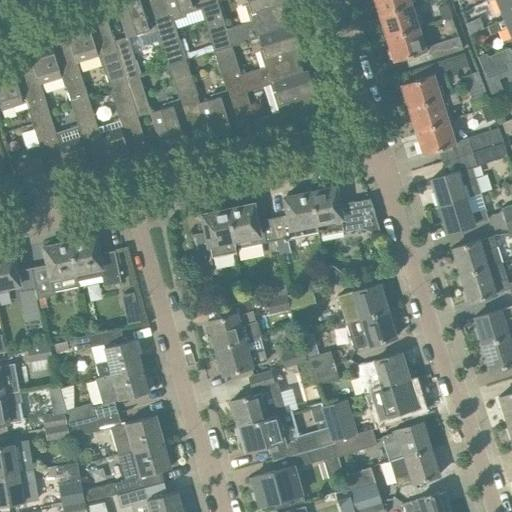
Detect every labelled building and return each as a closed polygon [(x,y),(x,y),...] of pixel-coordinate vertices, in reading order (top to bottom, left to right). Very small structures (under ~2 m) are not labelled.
[(171,15),(166,0),(121,0),(115,2),(127,37),(128,36),(157,29),(168,65),(185,60),(183,54),(171,15)] [(230,46),(216,0),(166,0),(171,15),(200,5),(213,44),(215,50),(215,51),(230,46)] [(293,25),(289,27),(281,3),(286,2),(285,0),(216,0),(230,46),(293,26),(293,25)] [(373,0),(378,15),(411,4),(409,0),(373,0)] [(511,0),(495,0),(504,19),(511,15),(511,0)] [(454,15),(450,3),(437,7),(441,20),(454,15)] [(386,37),(418,27),(411,4),(378,15),(386,37)] [(511,15),(504,19),(499,22),(501,28),(506,26),(511,38),(511,15)] [(484,28),(480,17),(465,23),(469,34),(484,28)] [(66,30),(69,40),(76,62),(99,55),(110,91),(127,86),(124,79),(113,41),(106,20),(88,26),(87,23),(66,30)] [(296,49),(300,47),(293,26),(230,46),(245,91),(273,83),(308,72),(308,71),(303,73),(296,49)] [(418,27),(386,37),(393,61),(405,57),(408,67),(462,49),(458,37),(424,47),(418,27)] [(128,36),(127,37),(113,41),(124,79),(138,74),(140,74),(128,36)] [(76,62),(69,40),(51,45),(51,44),(29,51),(39,84),(62,76),(72,107),(88,102),(76,62)] [(213,44),(183,54),(185,60),(215,51),(215,50),(213,44)] [(230,46),(215,51),(229,94),(199,104),(206,128),(209,138),(231,131),(229,126),(253,119),(253,120),(254,120),(245,91),(230,46)] [(482,73),(511,60),(511,54),(509,48),(494,54),(488,57),(492,68),(482,72),(482,73)] [(25,102),(32,124),(50,118),(39,84),(29,51),(28,51),(33,65),(13,71),(12,70),(0,74),(0,108),(0,110),(25,102)] [(400,84),(408,108),(440,97),(437,87),(441,86),(443,79),(441,74),(468,66),(464,54),(410,71),(413,80),(400,84)] [(199,104),(185,60),(168,65),(180,104),(150,112),(161,147),(183,140),(182,136),(206,128),(199,104)] [(511,60),(482,73),(490,94),(502,90),(498,79),(511,73),(511,60)] [(478,71),(471,73),(476,85),(467,89),(471,101),(486,96),(478,71)] [(308,72),(273,83),(278,95),(272,96),(277,113),(254,120),(260,138),(318,119),(310,95),(315,93),(308,72)] [(463,76),(467,89),(476,85),(471,73),(463,76)] [(150,112),(138,74),(124,79),(127,86),(110,91),(122,127),(98,135),(108,164),(109,167),(130,160),(129,157),(148,151),(137,116),(150,112)] [(440,97),(408,108),(415,130),(447,119),(443,107),(460,102),(457,92),(440,97)] [(81,137),(58,145),(68,177),(90,170),(90,169),(108,164),(98,135),(88,102),(72,107),(81,137)] [(490,105),(482,108),(486,121),(495,118),(490,105)] [(68,177),(58,145),(50,118),(32,124),(39,146),(14,154),(24,186),(47,179),(46,178),(66,172),(68,177)] [(511,130),(511,118),(501,123),(505,133),(511,130)] [(447,119),(415,130),(422,155),(455,145),(447,119)] [(502,141),(498,128),(467,137),(471,150),(502,141)] [(507,156),(502,143),(472,153),(476,166),(507,156)] [(465,198),(480,193),(472,166),(430,179),(438,206),(465,198)] [(511,204),(500,208),(505,223),(511,221),(511,183),(506,185),(511,202),(511,204)] [(318,231),(319,236),(360,227),(354,201),(339,204),(335,187),(310,192),(318,231)] [(280,254),(289,252),(286,237),(318,231),(310,192),(283,197),(287,215),(272,218),(277,240),(280,254)] [(470,213),(465,198),(438,206),(447,233),(488,220),(485,209),(470,213)] [(236,248),(277,240),(272,218),(256,221),(253,204),(227,209),(236,252),(237,252),(236,248)] [(210,257),(236,252),(227,209),(201,214),(205,232),(189,235),(197,273),(213,270),(210,257)] [(95,236),(69,241),(78,286),(102,281),(103,286),(121,283),(115,250),(98,254),(95,236)] [(452,249),(460,275),(501,263),(493,236),(452,249)] [(71,248),(69,241),(69,242),(43,247),(47,264),(32,267),(36,288),(38,296),(53,293),(52,292),(78,286),(71,248)] [(32,267),(16,271),(12,253),(0,255),(0,292),(9,291),(8,287),(18,285),(20,292),(35,288),(36,288),(32,267)] [(501,263),(460,275),(469,302),(510,289),(501,263)] [(333,265),(326,266),(329,284),(346,281),(345,274),(333,265)] [(262,289),(265,298),(266,297),(266,300),(287,295),(288,295),(288,294),(287,294),(285,283),(262,289)] [(341,307),(346,323),(387,310),(379,283),(338,296),(341,307)] [(287,295),(291,308),(315,303),(312,289),(288,295),(287,295)] [(134,292),(126,293),(128,304),(136,303),(134,292)] [(291,308),(287,295),(266,300),(266,297),(265,298),(268,314),(291,308)] [(482,344),(511,334),(511,305),(473,317),(482,344)] [(253,310),(235,315),(235,313),(207,321),(215,349),(244,341),(261,336),(253,310)] [(387,310),(346,323),(354,350),(355,350),(376,343),(396,337),(387,310)] [(96,379),(141,366),(133,339),(124,341),(120,329),(117,329),(73,340),(76,352),(102,345),(103,348),(104,348),(107,361),(96,363),(100,377),(96,378),(96,379)] [(511,334),(482,344),(490,371),(511,364),(511,334)] [(67,341),(54,344),(56,353),(69,350),(67,341)] [(244,341),(215,349),(223,375),(252,366),(252,365),(267,361),(264,350),(248,355),(244,341)] [(51,358),(48,344),(33,346),(26,348),(28,362),(51,358)] [(306,361),(302,346),(281,352),(285,367),(306,361)] [(311,372),(334,365),(330,351),(307,357),(309,366),(311,372)] [(368,392),(409,379),(400,352),(359,365),(363,376),(359,378),(364,393),(367,391),(368,392)] [(0,395),(19,392),(14,363),(0,365),(0,395)] [(337,379),(334,365),(311,372),(315,384),(337,379)] [(141,366),(96,379),(103,405),(93,407),(91,403),(65,410),(67,421),(69,427),(118,413),(115,401),(148,392),(141,366)] [(230,401),(237,426),(292,411),(292,410),(285,412),(277,382),(275,383),(271,371),(248,378),(253,394),(230,401)] [(417,406),(409,379),(368,392),(376,419),(417,406)] [(320,402),(315,386),(304,389),(308,406),(320,402)] [(21,400),(19,392),(0,395),(0,424),(9,423),(6,409),(21,400)] [(507,424),(511,422),(511,392),(498,397),(507,424)] [(325,417),(332,441),(370,429),(356,433),(346,399),(336,402),(322,406),(325,417)] [(41,415),(44,429),(67,425),(64,411),(41,415)] [(333,444),(332,441),(325,417),(328,428),(299,436),(292,411),(237,426),(244,451),(268,444),(272,461),(307,451),(333,444)] [(121,425),(118,413),(69,427),(72,438),(121,425)] [(132,450),(162,441),(155,415),(125,423),(132,450)] [(380,434),(389,462),(431,449),(422,421),(380,434)] [(67,425),(44,429),(46,441),(69,436),(67,425)] [(332,441),(333,444),(342,472),(337,455),(377,444),(372,428),(370,429),(332,441)] [(113,483),(116,495),(139,489),(163,482),(160,470),(169,468),(162,441),(132,450),(140,476),(113,483)] [(0,476),(18,474),(13,444),(0,446),(0,476)] [(342,472),(333,444),(307,451),(310,463),(322,459),(330,485),(345,481),(342,472)] [(431,449),(389,462),(397,488),(439,475),(431,449)] [(293,505),(304,502),(298,479),(297,479),(293,467),(280,471),(279,469),(270,471),(251,477),(259,506),(271,502),(274,510),(293,505)] [(32,471),(18,474),(0,476),(0,505),(23,501),(20,488),(34,485),(32,471)] [(346,482),(355,510),(381,501),(377,488),(374,489),(369,475),(346,482)] [(85,489),(88,502),(116,495),(112,482),(85,489)] [(139,489),(116,495),(119,507),(142,500),(139,489)] [(348,489),(335,493),(339,506),(351,502),(348,489)] [(60,494),(62,507),(85,503),(83,490),(60,494)] [(402,503),(404,511),(450,511),(444,490),(402,503)] [(147,499),(150,511),(181,511),(176,491),(147,499)] [(304,502),(293,505),(294,511),(317,511),(326,510),(322,497),(304,502)] [(104,501),(88,505),(89,511),(105,511),(107,511),(104,501)] [(384,511),(381,501),(355,510),(355,511),(384,511)] [(86,511),(85,503),(62,507),(63,511),(86,511)]
